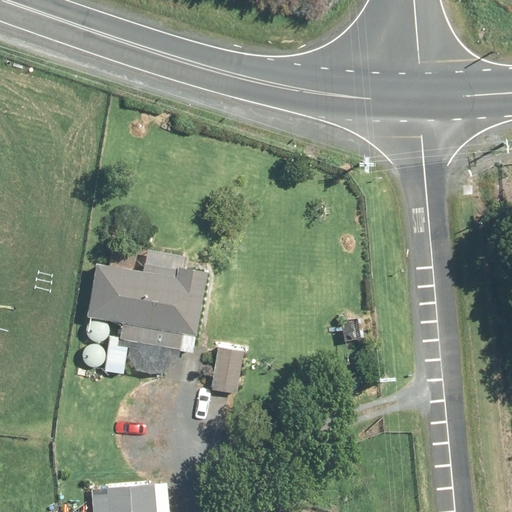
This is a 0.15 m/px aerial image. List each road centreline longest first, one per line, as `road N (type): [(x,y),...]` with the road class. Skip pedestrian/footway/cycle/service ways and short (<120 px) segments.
road 1 (tertiary): [(8,0),(260,83),(422,100)]
road 2 (unclassified): [(422,100),(455,511)]
